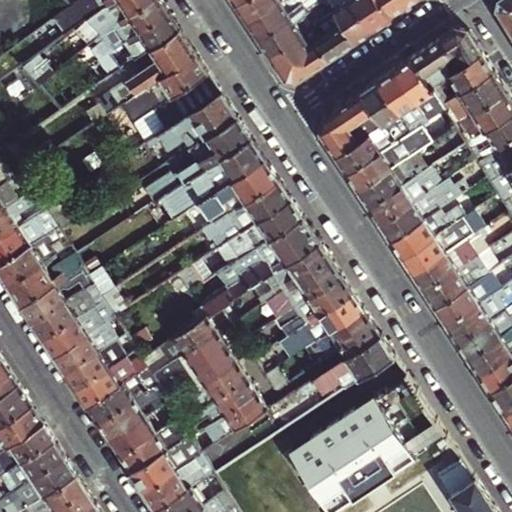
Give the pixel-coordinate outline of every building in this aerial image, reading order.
[(150,0),(114,0),(105,6),(88,18),(103,32),(150,0)] [(164,0),(150,0),(103,32),(117,46),(119,44),(128,38),(171,10),(164,0)] [(249,19),(277,0),(240,0),(237,2),(249,19)] [(277,0),(249,19),(260,36),(314,0),(320,0),(322,1),(323,0),(277,0)] [(320,0),(314,0),(260,36),(271,53),(313,25),(338,9),(331,0),(323,0),(322,1),(320,0)] [(331,0),(338,9),(358,38),(376,25),(359,0),(331,0)] [(359,0),(376,25),(394,14),(384,0),(359,0)] [(414,0),(384,0),(394,14),(414,0)] [(511,0),(499,0),(498,8),(511,29),(511,0)] [(338,9),(313,25),(316,30),(322,27),(325,32),(316,38),(329,57),(358,38),(338,9)] [(182,26),(171,10),(128,38),(140,55),(152,46),(182,26)] [(88,18),(81,23),(95,37),(103,32),(88,18)] [(453,70),(454,70),(485,50),(470,26),(459,24),(442,36),(454,55),(442,63),(445,67),(449,65),(453,70)] [(316,30),(313,25),(271,53),(288,78),(295,79),(329,57),(316,38),(325,32),(322,27),(316,30)] [(198,50),(182,26),(152,46),(159,56),(114,87),(117,92),(103,101),(110,111),(126,100),(144,87),(198,50)] [(442,36),(414,55),(437,88),(457,76),(454,70),(453,70),(449,65),(445,67),(442,63),(454,55),(442,36)] [(128,38),(119,44),(130,61),(132,59),(136,57),(140,55),(128,38)] [(121,67),(110,50),(101,56),(112,73),(121,67)] [(198,50),(144,87),(157,105),(170,124),(223,88),(198,50)] [(437,88),(445,101),(496,69),(485,50),(454,70),(457,76),(437,88)] [(414,55),(396,67),(419,100),(428,113),(424,115),(427,120),(447,107),(449,106),(445,101),(437,88),(414,55)] [(419,100),(396,67),(380,78),(412,124),(419,120),(421,123),(427,120),(424,115),(421,118),(412,105),(419,100)] [(496,69),(445,101),(449,106),(447,107),(456,120),(461,117),(455,108),(468,100),(474,109),(508,88),(496,69)] [(412,124),(380,78),(363,89),(383,119),(397,139),(400,137),(414,128),(412,124)] [(138,117),(157,105),(144,87),(126,100),(138,117)] [(186,136),(192,145),(240,114),(223,88),(170,124),(149,138),(152,144),(164,137),(171,146),(186,136)] [(511,94),(508,88),(474,109),(461,117),(456,120),(458,123),(468,140),(511,112),(511,94)] [(323,129),(339,152),(380,125),(379,122),(383,119),(363,89),(325,115),(323,129)] [(511,139),(511,112),(468,140),(479,157),(480,159),(511,139)] [(175,188),(254,136),(240,114),(192,145),(190,147),(198,159),(180,171),(182,175),(171,182),(175,188)] [(350,169),(384,147),(397,139),(383,119),(379,122),(380,125),(339,152),(350,169)] [(414,128),(421,123),(419,120),(412,124),(414,128)] [(449,129),(459,145),(468,140),(458,123),(449,129)] [(268,156),(254,136),(175,188),(161,197),(168,207),(193,191),(195,193),(215,180),(220,188),(268,156)] [(400,137),(397,139),(384,147),(388,154),(403,144),(400,137)] [(511,165),(511,139),(480,159),(490,174),(492,178),(511,165)] [(350,169),(360,185),(394,164),(388,154),(384,147),(350,169)] [(371,202),(426,167),(423,162),(418,165),(411,153),(394,164),(360,185),(371,202)] [(0,171),(12,164),(5,154),(0,157),(0,171)] [(268,156),(220,188),(183,212),(189,222),(206,211),(209,214),(226,203),(230,209),(281,176),(268,156)] [(383,219),(436,184),(442,181),(431,164),(426,167),(371,202),(383,219)] [(511,165),(492,178),(500,191),(505,199),(510,196),(504,187),(511,181),(511,165)] [(0,185),(0,210),(20,198),(13,187),(29,177),(24,169),(0,185)] [(294,195),(281,176),(230,209),(214,220),(221,229),(236,220),(242,228),(294,195)] [(440,190),(436,184),(383,219),(394,236),(427,214),(423,207),(438,198),(435,193),(440,190)] [(32,189),(20,198),(0,210),(0,238),(22,224),(16,215),(42,197),(39,191),(35,194),(32,189)] [(306,214),(294,195),(242,228),(219,243),(225,253),(237,245),(235,243),(247,235),(251,241),(268,230),(272,236),(306,214)] [(115,197),(82,218),(96,240),(129,218),(115,197)] [(444,204),(427,214),(394,236),(404,252),(439,230),(469,211),(464,203),(450,212),(444,204)] [(322,239),(306,214),(272,236),(258,245),(264,255),(243,270),(246,276),(230,287),(228,283),(205,299),(213,311),(224,304),(262,279),(274,270),(322,239)] [(35,215),(22,224),(0,238),(0,264),(46,233),(42,227),(35,215)] [(52,220),(42,227),(46,233),(59,224),(54,215),(50,217),(52,220)] [(221,229),(207,238),(213,247),(219,243),(242,228),(236,220),(221,229)] [(46,233),(0,264),(0,269),(10,284),(45,260),(40,252),(61,238),(63,241),(68,238),(59,224),(46,233)] [(439,230),(404,252),(416,270),(470,235),(467,231),(462,233),(459,228),(443,238),(439,230)] [(426,286),(437,303),(487,270),(511,254),(511,230),(460,264),(426,286)] [(416,270),(426,286),(460,264),(457,258),(471,248),(468,244),(474,241),(470,235),(416,270)] [(40,252),(45,260),(66,245),(63,241),(61,238),(40,252)] [(334,256),(322,239),(274,270),(286,287),(334,256)] [(80,267),(85,264),(77,252),(76,251),(71,254),(80,267)] [(23,304),(58,282),(77,269),(80,267),(71,254),(59,262),(53,273),(45,260),(10,284),(23,304)] [(273,296),(267,299),(279,316),(287,311),(345,273),(334,256),(286,287),(273,296)] [(95,281),(90,273),(85,264),(80,267),(77,269),(87,286),(95,281)] [(487,270),(437,303),(449,320),(511,278),(511,271),(511,269),(493,279),(487,270)] [(287,311),(279,316),(290,333),(294,330),(298,327),(308,321),(356,289),(345,273),(287,311)] [(511,278),(449,320),(459,336),(506,306),(501,299),(511,292),(511,278)] [(224,304),(235,321),(267,299),(273,296),(262,279),(224,304)] [(34,321),(69,298),(80,291),(81,290),(77,285),(65,293),(58,282),(23,304),(34,321)] [(298,327),(294,330),(305,346),(309,343),(312,341),(319,337),(334,327),(366,305),(356,289),(308,321),(298,327)] [(101,290),(88,299),(92,306),(106,297),(102,292),(101,290)] [(74,307),(86,300),(80,291),(69,298),(74,307)] [(97,314),(111,305),(106,297),(92,306),(92,307),(97,314)] [(74,307),(69,298),(34,321),(45,338),(92,307),(92,306),(88,299),(86,300),(74,307)] [(506,306),(459,336),(471,353),(511,326),(511,306),(510,303),(506,306)] [(97,314),(92,307),(45,338),(55,353),(100,323),(107,318),(116,312),(115,311),(111,305),(97,314)] [(312,341),(309,343),(321,361),(346,345),(348,348),(350,352),(383,330),(381,327),(378,323),(366,305),(334,327),(319,337),(312,341)] [(119,336),(127,331),(116,312),(107,318),(115,330),(119,336)] [(186,349),(220,327),(211,313),(177,335),(186,349)] [(100,323),(55,353),(67,371),(115,339),(119,336),(115,330),(108,335),(100,323)] [(511,326),(471,353),(482,370),(511,350),(511,326)] [(186,349),(197,365),(230,342),(220,327),(186,349)] [(364,376),(398,353),(383,330),(350,352),(348,353),(364,376)] [(174,357),(186,349),(177,335),(144,357),(149,365),(153,371),(159,367),(174,357)] [(115,339),(67,371),(78,388),(126,356),(115,339)] [(207,380),(240,357),(230,342),(197,365),(207,380)] [(138,348),(126,356),(78,388),(89,404),(135,374),(128,363),(142,354),(138,348)] [(197,365),(186,349),(174,357),(184,373),(197,365)] [(511,350),(482,370),(493,387),(511,374),(511,350)] [(0,369),(8,364),(0,351),(0,369)] [(364,376),(348,353),(333,363),(344,379),(348,386),(364,376)] [(250,373),(240,357),(207,380),(217,395),(250,373)] [(279,363),(267,370),(279,389),(291,381),(279,363)] [(344,379),(333,363),(299,386),(305,396),(323,385),(327,390),(344,379)] [(0,395),(20,382),(8,364),(0,369),(0,395)] [(140,370),(147,382),(156,376),(153,371),(149,365),(140,370)] [(159,367),(153,371),(156,376),(162,372),(159,367)] [(140,370),(135,374),(89,404),(100,422),(151,388),(147,382),(140,370)] [(165,377),(162,372),(156,376),(159,381),(165,377)] [(227,411),(261,389),(250,373),(217,395),(223,404),(227,411)] [(511,374),(493,387),(507,409),(511,405),(511,374)] [(380,396),(387,408),(420,386),(412,375),(380,396)] [(169,383),(165,377),(159,381),(160,382),(163,387),(169,383)] [(0,426),(34,404),(20,382),(0,395),(0,426)] [(160,382),(151,388),(100,422),(111,438),(148,414),(143,407),(160,396),(165,403),(170,399),(163,387),(160,382)] [(271,404),(261,389),(227,411),(237,426),(271,404)] [(293,449),(334,511),(419,455),(416,452),(409,441),(387,408),(380,396),(377,393),(293,449)] [(0,426),(0,451),(4,449),(46,421),(34,404),(0,426)] [(199,429),(218,417),(227,411),(223,404),(195,423),(196,424),(199,429)] [(227,411),(218,417),(223,424),(215,430),(220,438),(237,426),(227,411)] [(122,454),(158,430),(148,414),(111,438),(122,454)] [(192,419),(189,414),(183,418),(186,423),(192,419)] [(189,428),(186,423),(183,418),(181,415),(175,420),(179,426),(186,437),(192,433),(189,428)] [(189,428),(196,424),(195,423),(192,419),(186,423),(189,428)] [(442,419),(409,441),(416,452),(449,430),(442,419)] [(179,426),(175,420),(158,430),(122,454),(133,471),(167,449),(162,443),(176,434),(173,429),(179,426)] [(57,438),(46,421),(4,449),(0,451),(0,475),(2,474),(7,471),(57,438)] [(192,433),(193,434),(199,429),(196,424),(189,428),(192,433)] [(57,438),(7,471),(2,474),(13,491),(17,489),(68,455),(57,438)] [(133,471),(145,490),(179,468),(175,462),(190,451),(182,439),(167,449),(133,471)] [(79,472),(68,455),(17,489),(28,506),(33,502),(45,494),(79,472)] [(466,511),(502,511),(465,455),(440,472),(466,511)] [(157,509),(194,484),(204,478),(213,471),(206,461),(187,473),(182,466),(179,468),(145,490),(157,509)] [(220,492),(227,488),(217,473),(215,470),(213,471),(204,478),(208,484),(213,480),(220,492)] [(45,494),(54,508),(88,486),(79,472),(45,494)] [(189,511),(205,502),(194,484),(157,509),(159,511),(189,511)] [(56,511),(81,511),(98,501),(88,486),(54,508),(56,511)] [(227,511),(229,511),(238,506),(227,488),(220,492),(216,495),(227,511)] [(45,494),(33,502),(39,511),(48,511),(54,508),(45,494)] [(11,511),(2,499),(0,500),(0,509),(2,511),(11,511)] [(104,511),(98,501),(81,511),(104,511)] [(212,511),(205,502),(189,511),(212,511)]
